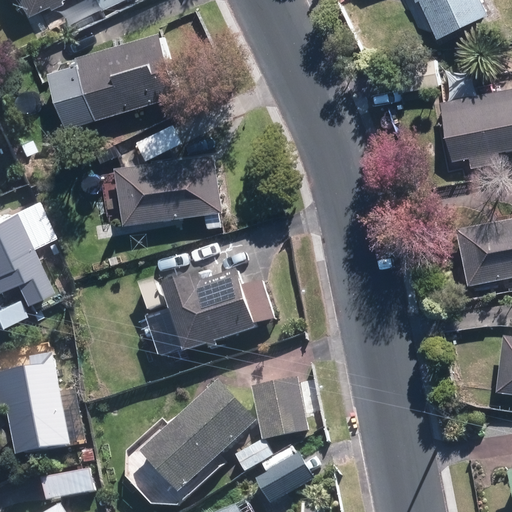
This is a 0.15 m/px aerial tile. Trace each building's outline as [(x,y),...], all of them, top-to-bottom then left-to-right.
[(3,0),(12,20),(20,16),(56,0),(3,0)] [(70,0),(81,23),(133,0),(70,0)] [(417,0),(420,4),(424,2),(441,38),(494,14),(487,0),(417,0)] [(84,62),(104,119),(188,90),(168,33),(84,62)] [(104,119),(84,62),(55,72),(74,129),(104,119)] [(455,160),(473,157),(475,167),(509,161),(507,151),(511,149),(511,87),(444,100),(455,160)] [(140,143),(149,161),(191,140),(182,122),(140,143)] [(120,165),(121,180),(105,182),(108,218),(124,216),(125,224),(227,214),(221,156),(120,165)] [(0,215),(0,288),(11,282),(24,304),(50,290),(6,212),(0,215)] [(511,216),(462,225),(472,283),(511,275),(511,216)] [(163,283),(173,310),(150,319),(164,356),(173,353),(177,363),(223,346),(222,342),(262,327),(261,324),(276,319),(262,281),(248,286),(241,267),(209,279),(205,267),(163,283)] [(17,299),(0,306),(0,326),(25,315),(17,299)] [(511,332),(509,332),(503,391),(511,391),(511,332)] [(59,363),(8,372),(23,455),(86,444),(77,389),(64,391),(59,363)] [(305,380),(257,387),(265,438),(312,431),(305,380)] [(229,461),(225,457),(262,424),(225,383),(185,420),(182,416),(172,424),(168,419),(131,450),(131,480),(156,506),(187,500),(229,461)] [(0,456),(19,439),(0,416),(0,456)] [(299,444),(276,456),(268,439),(238,455),(247,471),(263,463),(269,475),(259,480),(273,506),(320,482),(299,444)] [(44,476),(47,499),(99,494),(96,471),(44,476)]
